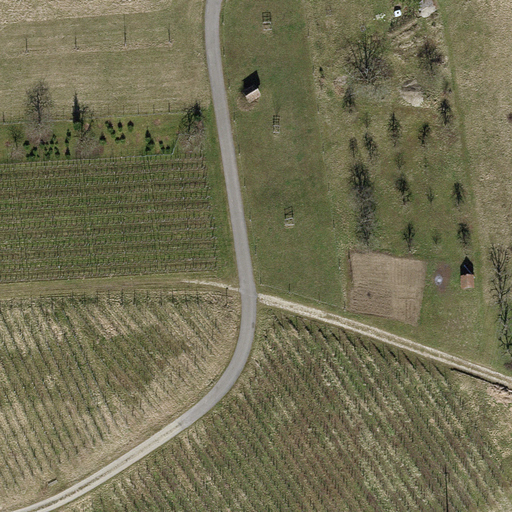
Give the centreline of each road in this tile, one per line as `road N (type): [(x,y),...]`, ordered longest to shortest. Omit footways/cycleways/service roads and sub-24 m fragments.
road 1 (track): [(14,511),(63,496),(218,394),(249,342),(249,293)]
road 2 (track): [(249,293),(214,20),(218,0)]
road 3 (track): [(511,380),(249,293)]
